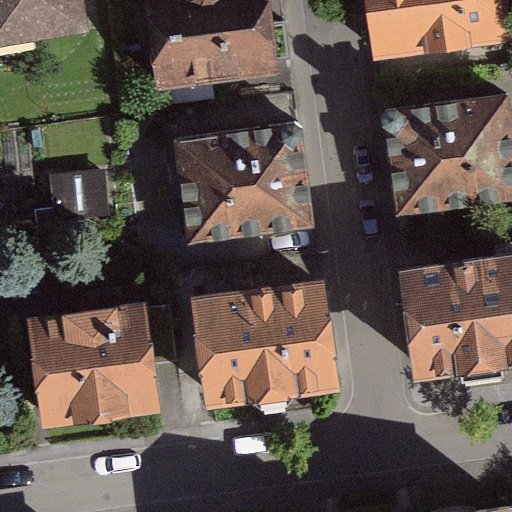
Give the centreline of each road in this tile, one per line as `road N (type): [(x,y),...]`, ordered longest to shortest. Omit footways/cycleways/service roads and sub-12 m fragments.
road 1 (residential): [(380,446),(324,0)]
road 2 (residential): [(380,446),(0,502)]
road 3 (residential): [(511,433),(380,446)]
